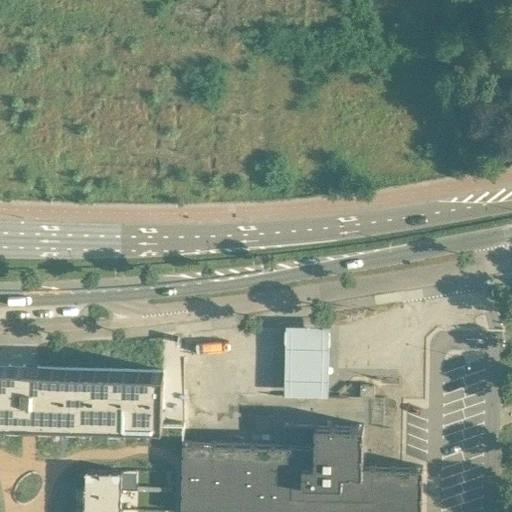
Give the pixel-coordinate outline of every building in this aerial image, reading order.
[(331,324),(286,323),(285,392),(328,393),(331,324)] [(0,418),(7,419),(9,419),(22,419),(23,419),(36,419),(36,420),(38,420),(38,419),(50,420),(52,420),(65,420),(66,420),(79,420),(79,421),(81,421),(81,420),(94,421),(95,421),(108,421),(110,421),(122,421),(122,422),(124,422),(124,421),(137,422),(138,422),(139,422),(151,422),(153,422),(161,422),(161,423),(163,423),(163,422),(163,420),(163,407),(164,407),(164,405),(163,405),(164,393),(165,377),(164,377),(164,371),(165,371),(165,370),(164,370),(164,369),(164,368),(162,368),(162,369),(154,369),(154,368),(153,368),(153,369),(140,368),(138,368),(126,368),(124,368),(111,368),(111,367),(109,367),(109,368),(97,367),(95,367),(82,367),(81,367),(68,367),(68,366),(66,366),(66,367),(53,366),(52,366),(39,366),(37,365),(37,366),(25,366),(25,365),(23,365),(23,366),(10,365),(9,365),(0,365),(0,418)] [(374,384),(372,384),(360,384),(360,395),(374,396),(374,384)] [(422,511),(423,485),(423,465),(403,464),(363,464),(364,423),(312,422),(296,421),(284,420),(284,441),(184,438),(183,471),(183,486),(182,511),(422,511)] [(136,511),(137,466),(86,465),(85,511),(136,511)]
